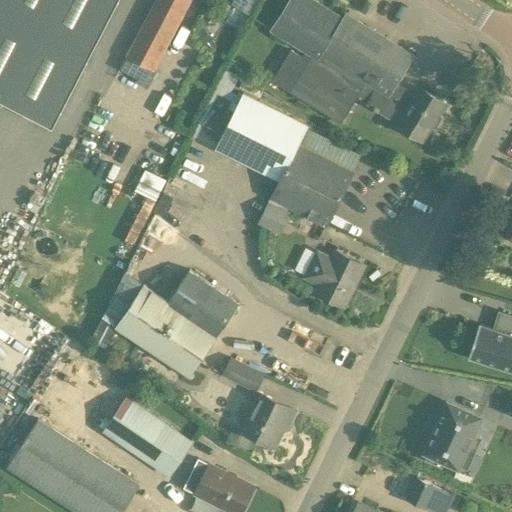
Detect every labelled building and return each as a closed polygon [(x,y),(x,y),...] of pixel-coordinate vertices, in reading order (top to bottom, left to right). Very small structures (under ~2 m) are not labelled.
[(0,0),(0,100),(53,128),(118,0),(0,0)] [(156,69),(191,0),(154,0),(126,54),(156,69)] [(340,123),(357,97),(399,122),(397,125),(423,141),(446,104),(420,88),(408,108),(389,97),(414,56),(346,13),(344,17),(316,0),(289,0),(269,31),(304,52),(303,56),(291,49),(271,82),(340,123)] [(281,181),(269,199),(327,228),(355,171),(301,143),(308,125),(243,92),(215,149),(281,181)] [(136,190),(156,199),(166,178),(145,168),(136,190)] [(281,231),(290,213),(286,212),(268,202),(259,220),(281,231)] [(336,250),(332,257),(317,252),(304,278),(318,286),(315,292),(345,307),(365,266),(336,250)] [(105,347),(116,329),(189,377),(217,337),(239,302),(190,269),(168,301),(144,284),(126,272),(91,339),(105,347)] [(511,316),(501,313),(495,330),(480,325),(469,358),(511,372),(511,316)] [(256,391),(265,373),(231,356),(222,374),(256,391)] [(511,393),(503,412),(511,416),(511,393)] [(289,407),(263,395),(244,432),(276,446),(285,426),(282,424),(289,407)] [(170,477),(194,442),(130,399),(103,431),(170,477)] [(446,401),(422,455),(426,457),(425,460),(442,468),(443,464),(458,471),(460,467),(467,470),(482,438),(475,435),(483,417),(446,401)] [(36,408),(0,462),(0,465),(71,511),(154,511),(157,508),(143,477),(36,408)] [(197,495),(230,511),(238,511),(252,485),(212,465),(197,495)] [(417,476),(406,498),(434,511),(445,511),(454,495),(417,476)] [(377,511),(359,502),(353,511),(377,511)]
